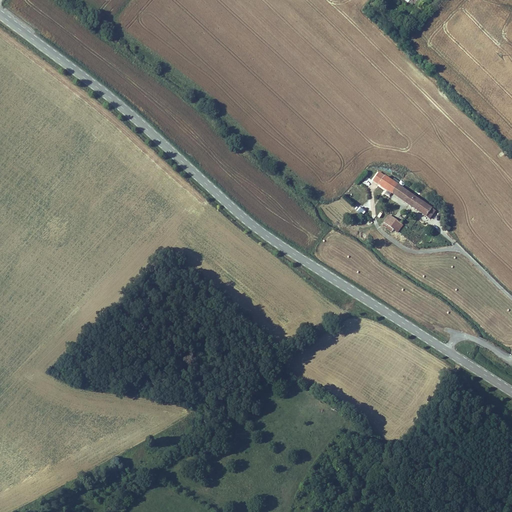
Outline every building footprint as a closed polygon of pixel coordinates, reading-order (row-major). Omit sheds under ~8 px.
[(373,180),(378,183),(384,175),(379,171),(373,180)] [(378,183),(392,192),(398,183),(385,174),(384,175),(378,183)] [(392,192),(427,216),(432,208),(433,207),(398,183),(392,192)] [(436,210),(432,208),(427,216),(430,218),(436,210)] [(395,229),(400,222),(390,215),(385,221),(395,229)] [(400,222),(395,229),(398,231),(403,224),(400,222)]
